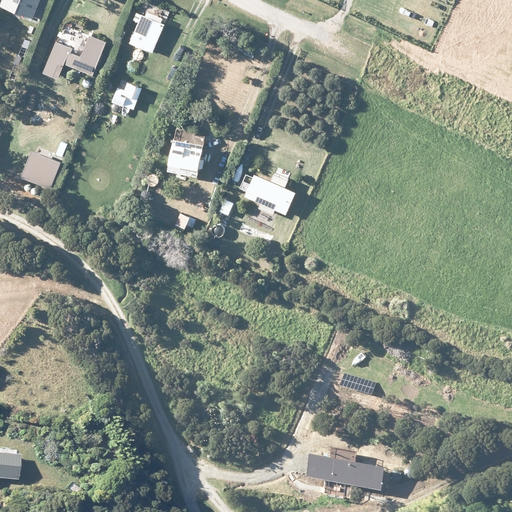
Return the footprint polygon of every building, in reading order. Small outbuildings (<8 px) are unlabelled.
[(0,0),(32,14),(37,0),(0,0)] [(143,13),(131,41),(155,51),(167,23),(143,13)] [(94,74),(107,41),(91,34),(83,55),(72,51),(73,47),(57,41),(45,71),(60,77),(65,63),(94,74)] [(141,98),(145,86),(122,78),(113,101),(126,106),(131,94),(141,98)] [(170,169),(199,175),(201,166),(206,167),(207,158),(203,157),(205,143),(176,138),(170,169)] [(51,187),(62,161),(34,150),(23,176),(51,187)] [(2,169),(12,171),(14,163),(4,160),(2,169)] [(273,180),(256,172),(252,183),(245,179),(242,186),(249,190),(246,195),(262,202),(260,206),(275,213),(277,209),(287,213),(297,190),(286,185),(289,179),(277,173),(273,180)] [(164,218),(172,222),(177,210),(168,206),(164,218)] [(181,212),(177,222),(186,226),(188,223),(194,226),(197,218),(192,215),(191,216),(181,212)] [(20,453),(0,451),(0,477),(18,479),(20,453)]
